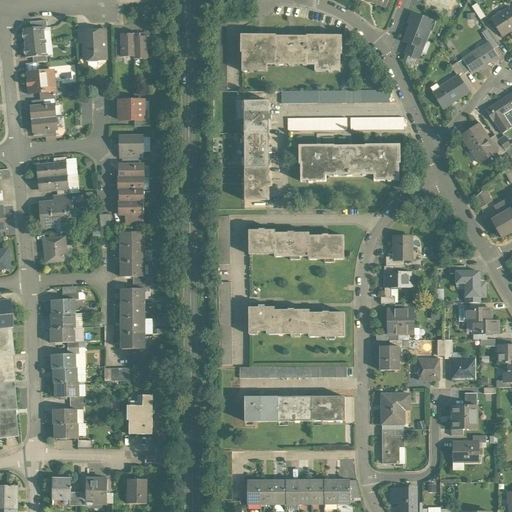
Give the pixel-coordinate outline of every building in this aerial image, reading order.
[(485,17),(476,4),(471,7),(480,20),(485,17)] [(511,10),(510,7),(491,19),(501,37),(511,30),(511,10)] [(433,21),(412,13),(408,23),(410,24),(403,42),(409,44),(405,54),(408,56),(416,59),(418,59),(433,21)] [(226,18),(214,18),(215,93),(227,93),(226,18)] [(46,21),(30,23),(31,30),(43,29),(44,29),(47,29),(46,21)] [(31,30),(23,31),(23,34),(22,34),(22,35),(23,35),(23,38),(22,38),(22,39),(23,39),(24,45),(45,43),(44,29),(43,29),(31,30)] [(497,47),(487,30),(482,33),(488,43),(493,50),(497,47)] [(105,31),(89,32),(89,44),(84,44),(84,60),(88,62),(97,62),(101,60),(106,59),(105,31)] [(89,32),(77,32),(78,44),(84,44),(89,44),(89,32)] [(146,37),(140,37),(140,34),(134,35),(134,58),(135,60),(147,60),(147,50),(146,37)] [(134,35),(121,35),(122,45),(122,58),(134,58),(134,35)] [(341,36),(306,36),(306,37),(275,37),(275,36),(240,35),(240,54),(241,54),(241,72),(242,72),(249,72),(249,73),(253,73),(253,72),(266,72),(266,66),(274,66),(274,67),(278,67),(278,66),(288,66),(288,67),(292,67),(292,66),(303,66),(303,67),(306,67),(306,66),(314,66),(314,72),(328,73),(328,74),(332,74),(332,73),(338,73),(339,73),(340,55),(341,55),(341,36)] [(156,37),(146,37),(147,50),(156,50),(156,37)] [(45,43),(24,45),(25,50),(24,50),(24,51),(25,51),(25,54),(24,54),(24,55),(25,55),(26,59),(32,58),(46,56),(45,43)] [(488,43),(470,55),(472,57),(464,62),(470,71),(472,74),(497,57),(493,50),(488,43)] [(472,57),(470,55),(457,62),(465,74),(470,71),(464,62),(472,57)] [(416,59),(408,56),(406,62),(413,65),(416,59)] [(457,62),(450,67),(457,77),(458,77),(459,78),(465,74),(457,62)] [(49,72),(27,74),(29,94),(39,93),(52,92),(52,91),(51,80),(50,80),(49,72)] [(457,77),(433,93),(443,109),(468,92),(459,78),(458,77),(457,77)] [(52,92),(39,93),(40,101),(43,100),(58,99),(57,91),(52,91),(52,92)] [(389,91),(353,92),(353,104),(389,104),(389,91)] [(317,104),(317,92),(281,92),(281,105),(317,104)] [(353,104),(353,92),(317,92),(317,104),(353,104)] [(511,93),(486,111),(486,110),(486,111),(493,122),(494,121),(502,134),(511,128),(503,115),(511,109),(511,93)] [(92,96),(80,97),(80,104),(92,103),(92,96)] [(144,102),(144,101),(134,101),(119,101),(120,121),(134,121),(144,121),(144,120),(144,102)] [(268,116),(268,102),(244,102),(244,135),(268,135),(268,121),(271,121),(271,116),(268,116)] [(92,103),(80,104),(80,111),(92,111),(92,103)] [(32,108),(30,108),(32,120),(56,118),(54,105),(44,106),(32,108)] [(56,118),(32,120),(33,133),(43,132),(55,131),(57,131),(56,118)] [(403,130),(403,118),(350,119),(350,131),(403,130)] [(347,131),(346,119),(287,120),(287,131),(347,131)] [(488,140),(478,125),(461,136),(471,151),(473,150),(481,162),(496,152),(488,140)] [(268,149),(268,135),(244,135),(244,168),(269,168),(268,154),(273,154),(273,148),(268,149)] [(498,141),(495,136),(488,140),(496,152),(499,157),(506,153),(505,152),(498,141)] [(143,153),(143,137),(120,138),(120,153),(122,153),(122,152),(138,152),(138,153),(143,153)] [(511,148),(504,137),(498,141),(505,152),(511,148)] [(334,147),(334,146),(299,147),(299,165),(300,165),(300,182),(308,182),(308,183),(312,183),(312,182),(325,182),(325,176),(334,176),(334,177),(337,177),(337,176),(348,176),(348,177),(351,177),(351,176),(362,176),(362,177),(365,177),(365,176),(373,176),(374,182),(387,181),(387,183),(391,183),(391,181),(399,181),(398,164),(400,164),(400,146),(365,146),(365,147),(334,147)] [(54,165),(38,167),(40,179),(67,176),(66,164),(54,165)] [(122,166),(119,166),(119,178),(122,178),(142,178),(143,178),(143,165),(140,165),(138,166),(122,166)] [(269,168),(244,168),(245,201),(269,201),(269,187),(272,187),(271,181),(269,181),(269,168)] [(67,176),(40,179),(41,191),(56,190),(69,189),(67,176)] [(143,190),(142,178),(122,178),(119,178),(118,178),(119,191),(120,191),(122,191),(122,190),(143,190)] [(143,190),(122,190),(122,191),(120,191),(120,203),(143,203),(144,202),(143,190)] [(484,190),(474,199),(480,209),(491,202),(484,190)] [(510,199),(495,207),(500,216),(511,208),(511,202),(511,203),(510,199)] [(66,201),(54,203),(54,202),(40,203),(42,216),(67,214),(66,202),(66,201)] [(120,203),(119,203),(119,216),(125,216),(143,215),(143,203),(120,203)] [(511,232),(511,208),(500,216),(491,221),(501,239),(511,232)] [(67,214),(42,216),(43,228),(56,227),(68,226),(68,225),(67,214)] [(143,215),(125,216),(125,227),(143,227),(143,215)] [(230,265),(229,217),(217,217),(217,265),(230,265)] [(68,226),(56,227),(57,233),(60,233),(72,232),(71,224),(68,225),(68,226)] [(275,231),(265,231),(265,230),(259,230),(258,231),(248,231),(249,256),(274,255),(274,258),(290,258),(290,261),(300,261),(300,258),(308,258),(308,261),(324,261),(324,264),(334,264),(334,261),(344,261),(344,236),(328,236),(322,236),(322,237),(309,237),(309,234),(294,234),(294,233),(288,233),(288,234),(275,234),(275,231)] [(143,233),(120,233),(121,248),(144,248),(143,233)] [(412,261),(412,237),(394,238),(394,258),(394,261),(404,261),(412,261)] [(50,240),(44,241),(46,263),(67,261),(64,239),(61,239),(50,240)] [(144,248),(121,248),(121,263),(144,263),(144,248)] [(0,268),(8,268),(6,250),(0,250),(0,268)] [(394,261),(394,258),(386,258),(386,267),(404,267),(404,261),(394,261)] [(144,263),(121,263),(121,278),(133,278),(144,277),(144,263)] [(465,272),(456,272),(455,273),(456,286),(465,286),(466,304),(479,304),(479,297),(485,297),(485,282),(479,282),(479,272),(465,272)] [(412,273),(384,273),(384,288),(412,288),(412,273)] [(231,283),(218,283),(220,366),(232,365),(231,283)] [(78,287),(62,288),(63,301),(75,300),(75,301),(79,300),(78,287)] [(133,290),(121,290),(121,305),(144,305),(144,289),(133,290)] [(63,301),(52,301),(53,316),(75,315),(76,314),(75,301),(75,300),(63,301)] [(1,302),(0,301),(0,329),(10,328),(12,328),(9,301),(1,302)] [(144,305),(121,305),(121,320),(145,320),(144,305)] [(259,307),(259,309),(249,309),(249,336),(257,336),(257,333),(266,333),(266,335),(291,335),(291,338),(300,338),(300,335),(309,335),(309,338),(325,338),(325,340),(335,340),(335,338),(345,338),(344,314),(329,314),(329,313),(323,313),(323,314),(310,314),(309,311),(294,311),(294,310),(288,310),(288,311),(275,311),(275,308),(265,308),(265,306),(259,307)] [(479,309),(466,309),(466,322),(473,322),(491,322),(490,309),(479,309)] [(413,310),(388,310),(388,317),(390,317),(390,335),(413,335),(413,310)] [(53,316),(51,316),(52,330),(74,329),(75,329),(75,315),(53,316)] [(145,320),(121,320),(121,335),(145,335),(145,320)] [(491,322),(473,322),(473,335),(486,334),(498,334),(497,322),(491,322)] [(0,329),(0,356),(11,355),(13,355),(10,328),(0,329)] [(52,330),(51,330),(52,344),(67,344),(75,343),(74,329),(52,330)] [(145,350),(145,335),(121,335),(122,350),(133,350),(145,350)] [(511,346),(498,346),(499,364),(504,364),(511,364),(511,346)] [(398,348),(398,347),(389,347),(380,347),(380,372),(399,371),(398,348)] [(0,356),(0,383),(13,383),(14,382),(11,355),(0,356)] [(68,355),(52,356),(52,370),(54,370),(76,369),(75,356),(75,355),(68,355)] [(438,360),(418,361),(418,381),(439,381),(438,360)] [(452,360),(450,360),(451,381),(475,381),(475,360),(452,360)] [(275,368),(240,369),(240,380),(275,379),(275,368)] [(311,368),(275,368),(275,379),(311,379),(311,368)] [(347,379),(347,368),(311,368),(311,379),(347,379)] [(76,369),(54,370),(54,384),(55,384),(77,383),(77,369),(76,369)] [(0,411),(14,410),(16,410),(13,383),(0,383),(0,411)] [(77,383),(55,384),(56,399),(70,398),(79,398),(79,397),(78,383),(77,383)] [(477,407),(477,394),(465,394),(465,406),(476,406),(476,407),(477,407)] [(410,407),(410,395),(382,395),(382,404),(383,404),(383,425),(383,426),(404,425),(402,425),(402,407),(410,407)] [(143,396),(143,407),(130,407),(129,435),(152,435),(153,396),(143,396)] [(278,398),(245,399),(245,423),(278,423),(278,398)] [(312,422),(311,398),(278,398),(278,423),(312,422)] [(345,422),(345,398),(311,398),(312,422),(345,422)] [(465,406),(461,407),(461,406),(453,406),(453,415),(452,415),(452,429),(452,430),(463,430),(468,430),(476,430),(476,407),(476,406),(465,406)] [(0,411),(0,438),(17,437),(14,410),(0,411)] [(70,410),(53,411),(54,425),(55,425),(77,425),(77,411),(77,410),(70,410)] [(77,425),(55,425),(55,440),(78,439),(78,425),(77,425)] [(394,437),(382,437),(382,464),(399,464),(399,448),(404,448),(404,437),(394,437)] [(472,443),(452,443),(452,462),(479,462),(479,443),(472,443)] [(169,444),(154,444),(154,457),(161,457),(169,457),(169,444)] [(71,480),(53,479),(53,500),(70,501),(71,501),(71,493),(71,489),(72,487),(71,487),(71,480)] [(108,480),(87,479),(86,493),(86,497),(87,497),(93,497),(93,504),(107,504),(108,480)] [(146,481),(129,481),(129,504),(146,504),(146,481)] [(260,505),(260,482),(247,482),(247,506),(260,505)] [(273,505),(273,482),(260,482),(260,505),(273,505)] [(286,482),(273,482),(273,505),(286,505),(286,482)] [(299,505),(299,482),(286,482),(286,505),(299,505)] [(312,505),(311,482),(299,482),(299,505),(312,505)] [(324,482),(311,482),(312,505),(324,505),(324,482)] [(337,482),(324,482),(324,505),(337,505),(337,482)] [(350,482),(337,482),(337,505),(350,505),(350,499),(350,482)] [(360,499),(356,482),(350,482),(350,499),(360,499)] [(15,487),(0,486),(0,498),(15,499),(15,487)] [(410,490),(391,490),(392,505),(401,505),(400,511),(416,511),(416,504),(416,500),(416,493),(410,493),(410,490)] [(80,493),(71,493),(71,501),(70,501),(70,507),(80,506),(80,493)] [(15,499),(0,498),(0,510),(15,511),(15,499)]
